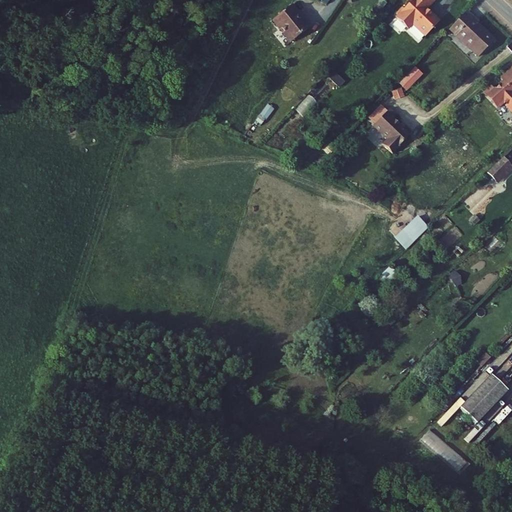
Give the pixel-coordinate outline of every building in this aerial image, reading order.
[(303,0),(294,0),(283,10),(301,31),(317,19),(304,4),(306,2),(303,0)] [(435,0),(412,0),(404,10),(404,14),(413,22),(416,22),(419,19),(432,31),(446,15),(438,7),(437,8),(433,4),(434,4),(433,2),(435,0)] [(474,4),(456,23),(485,50),(501,33),(484,17),(486,15),(474,4)] [(399,84),(407,91),(422,74),(414,67),(399,84)] [(511,68),(505,74),(508,76),(492,92),(502,103),(508,98),(511,101),(511,68)] [(396,103),(381,120),(396,134),(391,140),(400,148),(417,129),(400,113),(403,110),(396,103)] [(511,157),(507,153),(490,170),(499,179),(511,166),(511,157)] [(405,250),(429,228),(417,215),(393,238),(405,250)] [(386,268),(380,280),(399,291),(405,280),(386,268)] [(493,374),(460,407),(476,423),(508,388),(493,374)]
